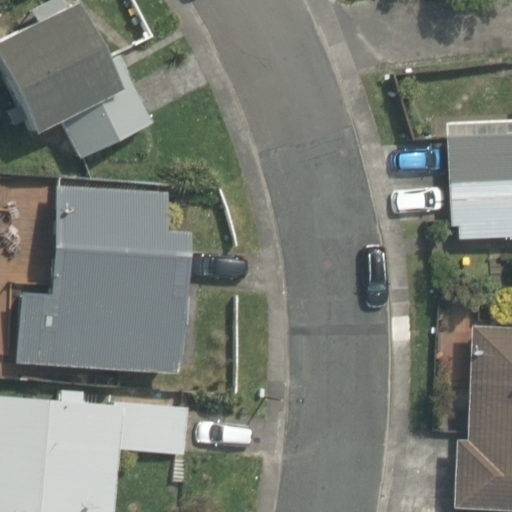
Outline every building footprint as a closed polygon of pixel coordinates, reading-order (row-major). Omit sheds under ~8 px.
[(59,134),(79,171),(152,134),(83,0),(80,0),(0,41),(0,97),(27,150),(59,134)] [(511,130),(446,132),(449,246),(511,244),(511,130)] [(184,193),(57,186),(51,296),(10,294),(6,365),(195,375),(203,229),(182,228),(184,193)] [(511,511),(511,330),(480,329),(473,433),(461,432),(455,511),(511,511)] [(0,511),(129,511),(135,454),(196,459),(200,407),(0,389),(0,511)]
